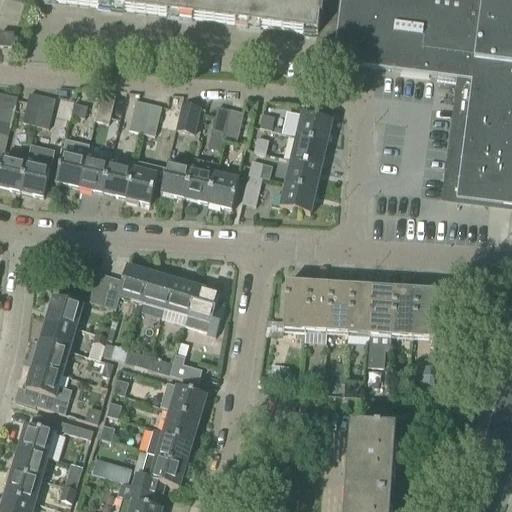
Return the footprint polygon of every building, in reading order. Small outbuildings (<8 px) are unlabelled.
[(109,11),(110,0),(40,0),(41,3),(93,9),(109,11)] [(178,19),(180,0),(110,0),(109,11),(178,19)] [(247,28),(250,0),(180,0),(178,19),(247,28)] [(316,36),(319,0),(250,0),(247,28),(316,36)] [(319,0),(314,62),(470,82),(455,201),(511,209),(511,4),(475,0),(319,0)] [(0,50),(6,51),(12,51),(12,37),(0,36),(0,50)] [(0,97),(0,109),(13,113),(16,101),(0,97)] [(33,129),(40,100),(27,97),(20,126),(33,129)] [(100,97),(94,124),(107,127),(114,100),(100,97)] [(54,104),(40,100),(33,129),(47,132),(54,104)] [(141,137),(149,107),(134,104),(127,134),(141,137)] [(72,107),(70,118),(82,122),(85,110),(72,107)] [(161,110),(149,107),(141,137),(153,140),(161,110)] [(199,111),(182,107),(176,133),(193,137),(199,111)] [(0,124),(10,126),(13,113),(0,109),(0,124)] [(223,143),(230,113),(216,110),(209,140),(223,143)] [(243,116),(230,113),(223,143),(235,146),(243,116)] [(301,116),(295,140),(326,147),(331,123),(301,116)] [(258,131),(270,134),(273,121),(261,118),(258,131)] [(0,136),(7,138),(10,126),(0,124),(0,136)] [(320,170),(326,147),(295,140),(289,163),(320,170)] [(264,158),(265,157),(268,145),(256,143),(253,156),(264,158)] [(88,149),(64,144),(53,186),(78,192),(85,161),(88,149)] [(24,165),(2,159),(1,159),(0,163),(0,164),(0,191),(17,195),(24,165)] [(102,198),(109,167),(85,161),(78,192),(102,198)] [(194,162),(191,172),(184,202),(207,208),(214,178),(217,168),(194,162)] [(315,194),(320,170),(289,163),(284,187),(315,194)] [(48,170),(24,165),(17,195),(41,201),(48,170)] [(155,183),(163,185),(166,172),(134,165),(132,173),(125,203),(125,205),(126,207),(135,209),(137,208),(138,206),(149,209),(155,183)] [(250,165),(247,178),(259,181),(262,167),(250,165)] [(184,202),(191,172),(167,166),(166,172),(163,185),(160,196),(184,202)] [(125,203),(132,173),(109,167),(102,198),(125,203)] [(237,184),(214,178),(207,208),(230,214),(237,184)] [(261,181),(259,181),(247,178),(240,207),(254,210),(261,181)] [(309,218),(315,194),(284,187),(278,210),(309,218)] [(149,276),(125,269),(121,283),(122,283),(117,300),(140,306),(149,276)] [(99,309),(108,279),(94,275),(85,305),(99,309)] [(163,313),(172,283),(149,276),(140,306),(163,313)] [(121,283),(108,279),(99,309),(113,313),(117,300),(122,283),(121,283)] [(194,289),(172,283),(163,313),(185,320),(194,289)] [(303,336),(306,288),(284,286),(281,334),(303,336)] [(325,337),(328,289),(306,288),(303,336),(325,337)] [(218,297),(194,289),(185,320),(182,328),(206,335),(205,338),(214,341),(223,310),(215,308),(218,297)] [(346,338),(349,290),(328,289),(325,337),(346,338)] [(368,340),(371,292),(349,290),(346,338),(368,340)] [(392,293),(371,292),(368,340),(367,353),(366,371),(383,373),(384,354),(389,354),(389,341),(392,293)] [(411,342),(414,294),(392,293),(389,341),(411,342)] [(435,295),(414,294),(411,342),(432,343),(435,295)] [(52,299),(45,323),(74,331),(81,308),(52,299)] [(67,355),(74,331),(45,323),(38,347),(67,355)] [(90,352),(101,355),(102,355),(106,342),(94,339),(90,352)] [(61,378),(67,355),(38,347),(31,370),(61,378)] [(122,366),(125,355),(113,351),(109,362),(122,366)] [(145,373),(149,361),(125,355),(122,366),(145,373)] [(184,361),(174,358),(168,379),(196,387),(200,373),(181,368),(184,361)] [(167,379),(171,368),(149,361),(145,373),(167,379)] [(100,380),(107,382),(108,383),(112,369),(104,366),(100,380)] [(286,370),(270,369),(269,379),(285,380),(286,370)] [(57,390),(61,378),(31,370),(24,392),(38,397),(35,410),(63,418),(70,394),(57,390)] [(112,397),(123,400),(127,387),(116,384),(112,397)] [(158,410),(168,413),(198,422),(205,398),(165,386),(158,410)] [(105,420),(117,423),(121,410),(109,407),(105,420)] [(99,415),(87,411),(83,424),(96,427),(99,415)] [(198,422),(168,413),(161,436),(191,445),(198,422)] [(59,434),(61,425),(32,416),(29,429),(23,428),(16,452),(46,461),(53,437),(57,438),(59,434)] [(92,434),(61,425),(59,434),(89,443),(92,434)] [(98,443),(110,446),(114,433),(102,430),(98,443)] [(348,430),(343,503),(352,503),(353,498),(389,500),(394,433),(348,430)] [(184,468),(191,445),(161,436),(152,433),(145,456),(184,468)] [(46,461),(16,452),(10,474),(40,483),(46,461)] [(178,491),(184,468),(145,456),(139,478),(134,477),(131,489),(160,498),(163,486),(178,491)] [(129,472),(96,462),(91,478),(119,486),(125,488),(129,472)] [(81,471),(70,468),(66,481),(77,485),(81,471)] [(33,506),(40,483),(10,474),(9,475),(6,474),(2,487),(6,488),(3,497),(33,506)] [(156,510),(160,498),(131,489),(125,488),(119,486),(115,499),(121,500),(117,511),(160,511),(161,511),(156,510)] [(70,507),(75,494),(63,491),(59,504),(70,507)] [(30,511),(33,506),(3,497),(0,506),(0,511),(30,511)] [(388,511),(389,500),(353,498),(352,503),(343,503),(342,511),(388,511)]
